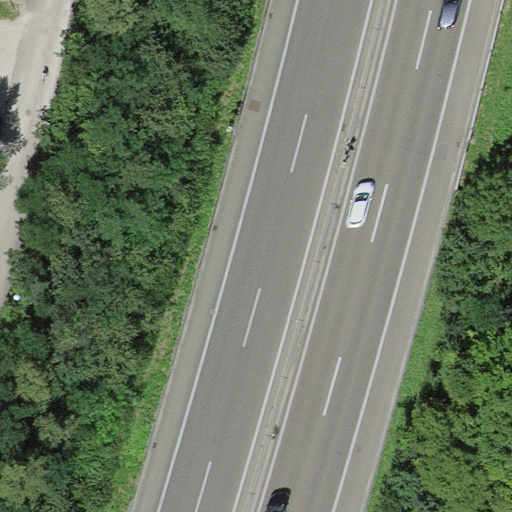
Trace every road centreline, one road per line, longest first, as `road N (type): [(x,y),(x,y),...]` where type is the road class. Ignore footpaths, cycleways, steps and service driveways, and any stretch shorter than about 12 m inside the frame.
road 1 (motorway): [(327,0),(192,511)]
road 2 (motorway): [(299,511),(426,0)]
road 3 (unclassified): [(61,0),(0,288)]
